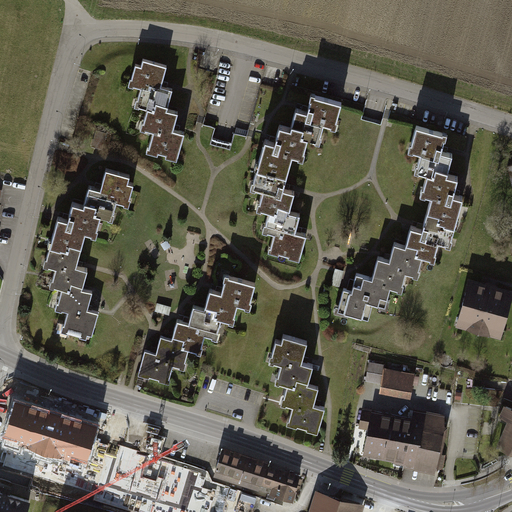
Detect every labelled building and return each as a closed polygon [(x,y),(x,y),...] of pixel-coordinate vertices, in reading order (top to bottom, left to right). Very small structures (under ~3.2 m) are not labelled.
[(141,100),(167,108),(173,88),(161,85),(167,65),(143,58),(141,65),(136,63),(131,78),(135,79),(133,85),(141,87),(138,99),(141,100)] [(291,127),(318,134),(320,135),(323,123),(331,125),(333,119),(337,120),(342,102),(315,95),(313,99),(311,98),(307,111),(296,107),(291,127)] [(167,108),(141,100),(139,106),(147,108),(143,121),(147,122),(145,128),(153,131),(149,147),(178,155),(185,131),(173,128),(178,111),(167,108)] [(318,134),(291,127),(280,124),(275,141),(265,139),(259,162),(262,163),(288,170),(293,154),(299,156),(301,150),(304,151),(308,138),(316,140),(318,134)] [(447,134),(415,127),(408,151),(423,155),(419,169),(429,172),(435,174),(437,167),(448,172),(453,155),(442,152),(447,134)] [(107,133),(96,129),(91,146),(103,150),(107,133)] [(262,202),(289,210),(295,190),(283,187),(288,170),(262,163),(261,168),(257,167),(253,180),(257,181),(255,187),(263,189),(260,201),(262,202)] [(435,174),(429,172),(422,194),(435,198),(427,217),(458,227),(467,195),(458,192),(462,176),(448,172),(437,167),(435,174)] [(130,175),(104,168),(99,188),(87,185),(82,205),(71,202),(66,220),(56,217),(45,258),(44,258),(41,266),(47,267),(48,266),(54,268),(51,279),(50,279),(48,287),(53,288),(53,287),(61,289),(57,302),(56,302),(54,309),(61,311),(62,310),(67,311),(63,324),(62,324),(60,331),(86,338),(87,333),(91,335),(97,313),(86,310),(91,292),(80,289),(86,270),(74,267),(84,233),(90,234),(89,236),(95,237),(97,229),(96,229),(99,216),(107,218),(107,219),(112,221),(114,213),(112,213),(115,201),(123,203),(123,204),(127,205),(133,183),(128,182),(130,175)] [(289,210),(262,202),(261,208),(269,210),(265,223),(269,224),(267,230),(274,232),(270,246),(279,249),(279,251),(289,254),(290,252),(301,255),(307,233),(295,230),(300,213),(289,210)] [(423,230),(412,227),(408,243),(419,246),(417,254),(424,256),(436,260),(440,241),(451,246),(458,227),(427,217),(423,230)] [(419,246),(408,243),(407,247),(394,243),(390,260),(379,257),(374,274),(384,277),(382,286),(390,289),(404,292),(408,272),(419,277),(424,256),(417,254),(419,246)] [(343,282),(346,270),(337,268),(334,279),(343,282)] [(384,277),(374,274),(373,279),(356,275),(352,291),(344,289),(339,310),(369,319),(373,304),(386,307),(390,289),(382,286),(384,277)] [(256,282),(229,275),(227,280),(225,279),(221,291),(210,288),(204,307),(193,304),(188,322),(177,318),(173,335),(172,338),(161,335),(156,352),(145,349),(139,370),(150,373),(149,376),(159,379),(160,376),(169,379),(173,365),(180,367),(181,360),(185,361),(189,349),(197,351),(199,345),(202,346),(205,334),(213,336),(214,331),(217,332),(221,318),(230,321),(231,315),(234,315),(237,304),(245,306),(247,300),(250,301),(256,282)] [(511,302),(511,290),(470,278),(457,326),(502,339),(511,302)] [(279,381),(287,384),(288,383),(294,385),(297,377),(308,380),(313,364),(302,360),(307,340),(283,334),(281,340),(276,339),(272,354),(275,355),(274,361),(281,363),(278,374),(281,375),(279,381)] [(385,364),(369,361),(366,381),(382,384),(380,393),(411,398),(416,373),(384,367),(385,364)] [(288,383),(287,384),(284,397),(287,398),(285,404),(292,406),(289,419),(298,422),(297,425),(308,428),(308,425),(319,428),(325,407),(314,404),(319,387),(307,383),(308,380),(297,377),(294,385),(288,383)] [(55,414),(16,401),(1,447),(20,453),(22,447),(71,463),(73,457),(87,461),(98,427),(55,414)] [(511,407),(505,405),(500,417),(509,421),(498,446),(511,452),(511,407)] [(413,417),(372,409),(372,411),(362,409),(359,428),(368,430),(363,456),(395,461),(394,463),(404,465),(404,467),(415,469),(415,470),(435,475),(436,470),(439,470),(449,427),(446,426),(446,414),(414,408),(413,417)] [(215,471),(261,485),(259,490),(270,493),(270,494),(293,502),(302,475),(269,464),(270,461),(223,446),(215,471)] [(138,451),(125,447),(112,488),(132,494),(128,509),(139,511),(209,511),(216,491),(202,486),(207,471),(150,454),(149,458),(137,454),(138,451)] [(261,485),(215,471),(213,476),(259,490),(261,485)] [(27,511),(32,500),(0,489),(0,511),(27,511)] [(362,511),(365,504),(316,489),(308,511),(362,511)] [(256,499),(242,494),(240,500),(254,504),(256,499)]
